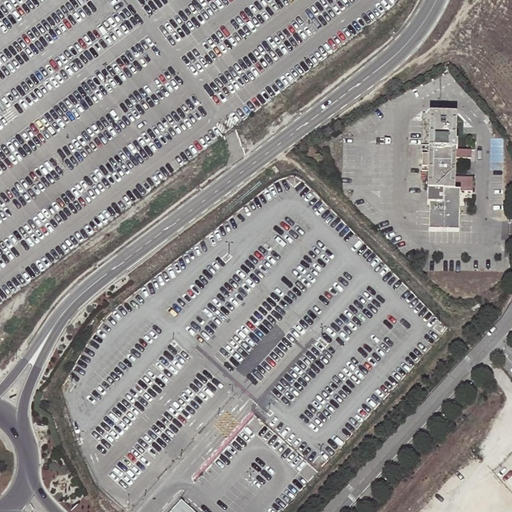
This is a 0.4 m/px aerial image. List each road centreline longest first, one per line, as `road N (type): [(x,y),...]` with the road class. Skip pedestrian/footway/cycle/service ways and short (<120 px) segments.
road 1 (unclassified): [(435,0),(415,34),(377,70),(59,317)]
road 2 (unclassified): [(333,511),(511,316)]
road 3 (unclassified): [(23,434),(23,406),(59,317)]
